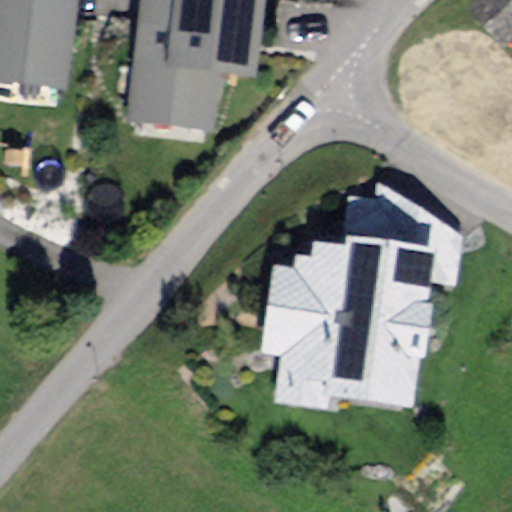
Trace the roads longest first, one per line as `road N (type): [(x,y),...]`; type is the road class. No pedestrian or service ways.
road 1 (residential): [(331,94),(144,284),(0,458)]
road 2 (residential): [(331,94),(511,210)]
road 3 (residential): [(408,0),(331,94)]
